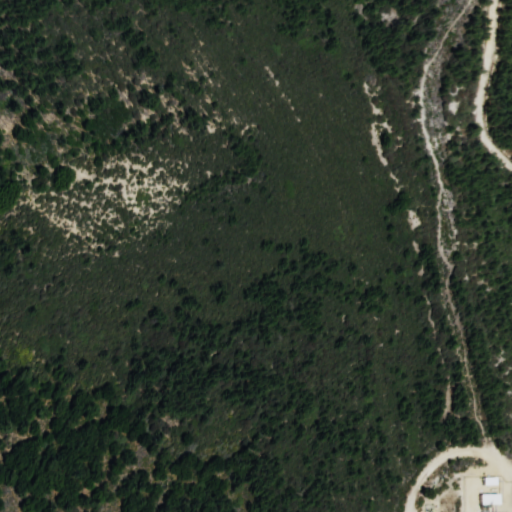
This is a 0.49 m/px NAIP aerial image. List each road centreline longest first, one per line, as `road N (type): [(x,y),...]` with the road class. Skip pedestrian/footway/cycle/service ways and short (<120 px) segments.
road 1 (track): [(511,163),(484,124),(493,0)]
road 2 (track): [(409,511),(428,470),(450,455),(478,454),(507,480),(506,511)]
